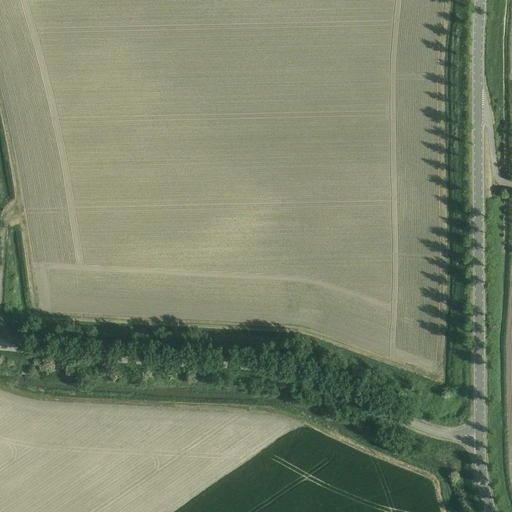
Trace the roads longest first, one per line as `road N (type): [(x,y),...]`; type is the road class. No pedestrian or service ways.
road 1 (tertiary): [(477,437),(441,434),(326,384),(254,365),(0,346)]
road 2 (tertiary): [(477,437),(482,0)]
